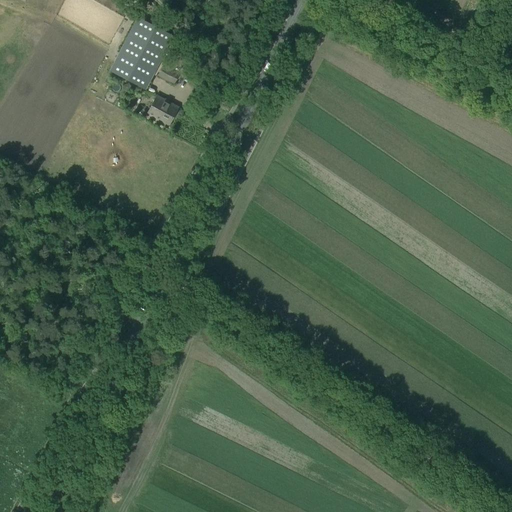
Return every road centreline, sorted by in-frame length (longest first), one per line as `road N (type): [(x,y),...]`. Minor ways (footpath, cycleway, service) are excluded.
road 1 (primary): [(42,511),(302,0)]
road 2 (track): [(223,138),(225,120),(156,0)]
